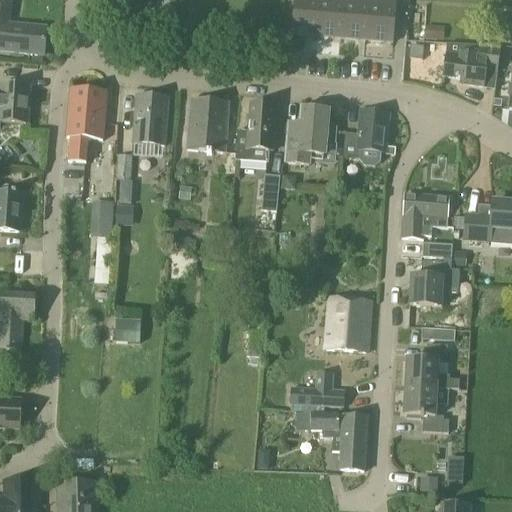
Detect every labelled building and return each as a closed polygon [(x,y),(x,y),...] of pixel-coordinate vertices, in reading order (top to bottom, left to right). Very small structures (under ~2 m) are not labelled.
[(0,0),(0,52),(44,58),(47,30),(9,25),(11,2),(0,0)] [(294,0),(291,33),(291,36),(317,38),(319,0),(294,0)] [(319,0),(317,38),(342,40),(345,1),(342,1),(334,0),(319,0)] [(345,1),(342,40),(368,42),(371,3),(368,3),(352,1),(351,0),(342,0),(342,1),(345,1)] [(367,0),(368,3),(371,3),(368,42),(393,44),(396,5),(377,4),(376,0),(367,0)] [(428,28),(427,42),(437,43),(438,29),(428,28)] [(410,46),(408,58),(419,59),(420,47),(410,46)] [(447,56),(444,80),(461,82),(461,86),(470,87),(485,89),(486,72),(499,74),(499,67),(501,51),(501,49),(482,47),(481,48),(480,58),(462,56),(461,58),(447,56)] [(0,125),(26,127),(29,88),(1,86),(1,94),(0,93),(0,125)] [(67,140),(70,140),(68,164),(86,166),(88,142),(103,143),(107,95),(71,92),(67,140)] [(164,147),(168,100),(137,97),(133,145),(164,147)] [(225,156),(229,104),(192,101),(187,152),(225,156)] [(273,153),(275,108),(250,106),(248,133),(238,133),(235,162),(270,165),(271,153),(273,153)] [(290,127),(287,166),(311,169),(311,165),(335,166),(338,130),(327,129),(329,113),(302,111),(300,128),(290,127)] [(362,114),(360,136),(345,135),(343,160),(360,162),(364,167),(374,168),(379,164),(381,154),(384,154),(388,116),(362,114)] [(114,202),(114,206),(130,207),(131,183),(132,158),(118,156),(117,182),(116,182),(114,202)] [(265,177),(262,213),(276,214),(280,179),(265,177)] [(283,178),(282,191),(294,192),(295,179),(283,178)] [(0,232),(19,234),(22,196),(0,195),(0,232)] [(402,218),(403,218),(402,241),(424,242),(424,238),(432,239),(433,230),(447,231),(449,200),(404,196),(402,218)] [(92,204),(91,237),(110,238),(112,206),(92,204)] [(464,242),(489,245),(511,246),(511,206),(493,205),(492,218),(466,216),(464,242)] [(116,208),(115,226),(131,227),(132,209),(116,208)] [(174,238),(172,251),(191,253),(192,240),(174,238)] [(424,246),(423,260),(452,262),(452,248),(424,246)] [(466,256),(456,255),(455,268),(465,269),(466,256)] [(411,279),(410,307),(441,309),(442,292),(450,293),(452,265),(422,264),(421,280),(420,280),(411,279)] [(253,290),(251,310),(267,312),(269,292),(253,290)] [(0,296),(0,297),(0,350),(22,352),(24,324),(34,324),(36,298),(0,296)] [(369,304),(331,300),(326,352),(365,355),(369,304)] [(439,332),(438,344),(454,345),(455,333),(439,332)] [(407,361),(405,389),(437,391),(448,392),(459,392),(459,382),(449,382),(449,378),(438,377),(439,364),(446,365),(447,348),(427,347),(427,363),(407,361)] [(291,390),(290,407),(314,408),(344,411),(345,393),(333,392),(334,376),(316,374),(315,391),(291,390)] [(437,391),(405,389),(403,417),(423,419),(422,434),(449,435),(450,422),(443,422),(443,418),(436,417),(436,406),(448,406),(448,392),(437,391)] [(0,430),(20,431),(21,403),(0,401),(0,430)] [(331,454),(341,454),(339,472),(364,474),(367,419),(343,418),(342,434),(339,433),(339,414),(310,415),(296,415),(296,433),(322,434),(322,441),(332,441),(331,454)] [(141,462),(141,447),(120,447),(119,462),(141,462)] [(437,495),(437,482),(437,479),(420,479),(420,495),(437,495)] [(0,499),(0,511),(36,511),(36,483),(5,484),(5,500),(0,499)] [(96,511),(96,485),(59,486),(59,511),(96,511)]
